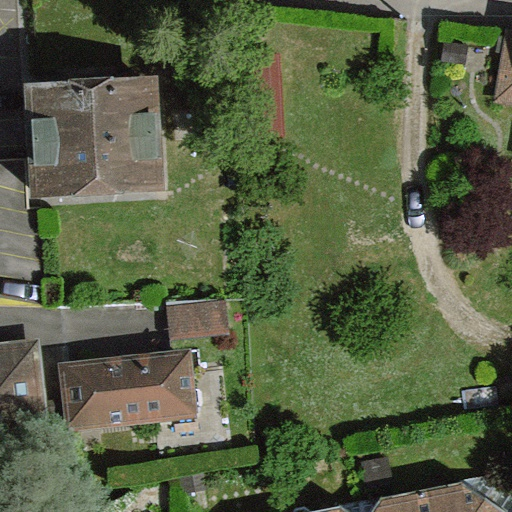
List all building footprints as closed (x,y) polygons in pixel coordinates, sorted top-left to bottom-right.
[(511,44),(503,101),(511,102),(511,44)] [(285,136),(280,56),(240,58),(245,138),(285,136)] [(153,86),(38,95),(42,190),(158,180),(153,86)] [(235,335),(231,303),(172,310),(175,343),(235,335)] [(33,351),(0,355),(0,430),(41,425),(33,351)] [(126,366),(71,371),(76,428),(196,413),(191,362),(177,364),(126,370),(126,366)] [(511,511),(511,490),(491,477),(364,502),(365,511),(511,511)] [(365,511),(364,502),(314,511),(365,511)]
